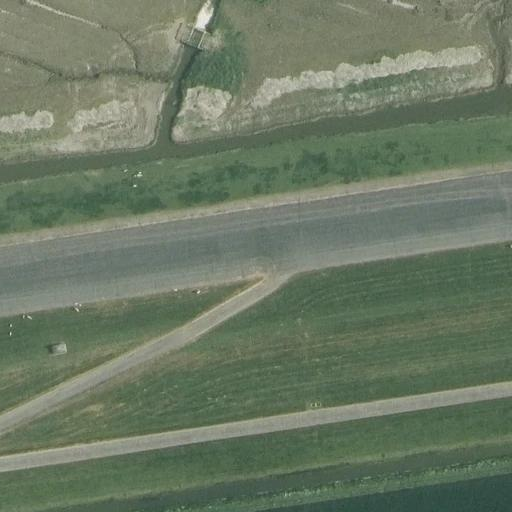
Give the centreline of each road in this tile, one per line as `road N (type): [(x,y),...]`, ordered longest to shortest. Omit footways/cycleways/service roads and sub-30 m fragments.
road 1 (track): [(0,427),(165,341),(294,261),(511,228)]
road 2 (track): [(0,305),(294,261)]
